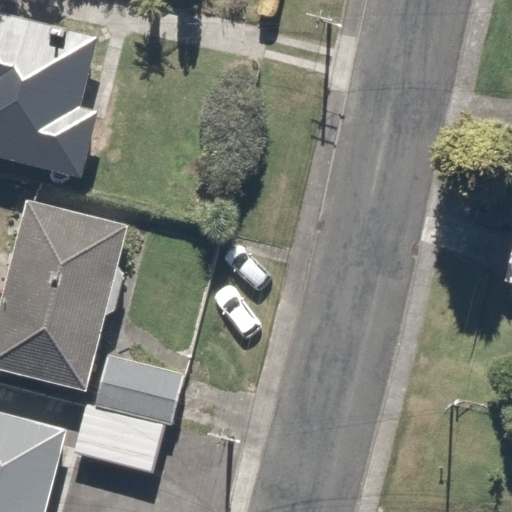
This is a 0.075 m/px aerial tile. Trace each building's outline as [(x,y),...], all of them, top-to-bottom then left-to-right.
[(0,203),(46,215),(63,146),(44,141),(62,70),(0,54),(0,203)] [(97,256),(0,233),(0,399),(59,414),(97,256)] [(511,238),(478,235),(469,316),(511,320),(511,238)] [(176,378),(102,363),(94,404),(168,418),(176,378)] [(34,511),(42,454),(0,448),(0,511),(34,511)]
